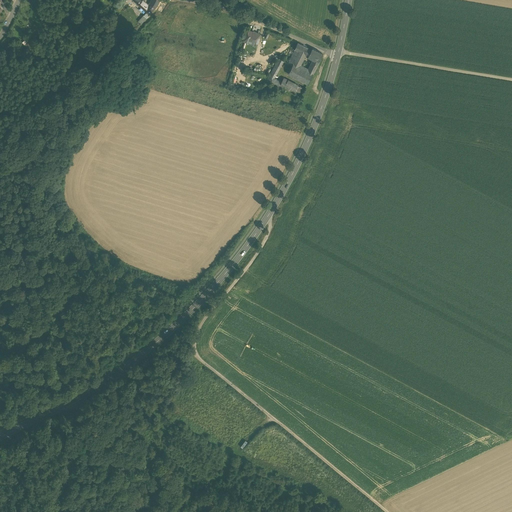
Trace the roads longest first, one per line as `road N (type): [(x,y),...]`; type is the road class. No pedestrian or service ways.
road 1 (secondary): [(337,53),(291,175),(214,287),(115,374),(0,437)]
road 2 (track): [(195,353),(385,511)]
road 3 (track): [(337,53),(511,80)]
road 4 (residential): [(175,0),(234,12),(337,53)]
road 5 (track): [(195,353),(204,320),(263,245),(267,216)]
